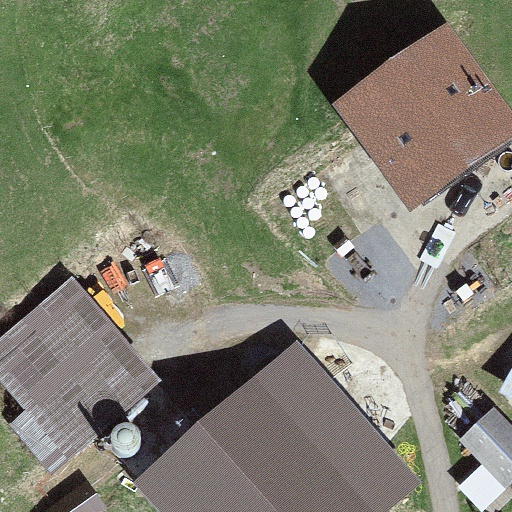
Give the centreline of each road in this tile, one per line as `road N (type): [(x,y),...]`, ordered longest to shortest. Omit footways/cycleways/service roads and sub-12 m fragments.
road 1 (track): [(411,341),(331,321),(240,318),(188,330)]
road 2 (track): [(420,392),(411,341),(428,272)]
road 3 (track): [(445,511),(420,392)]
